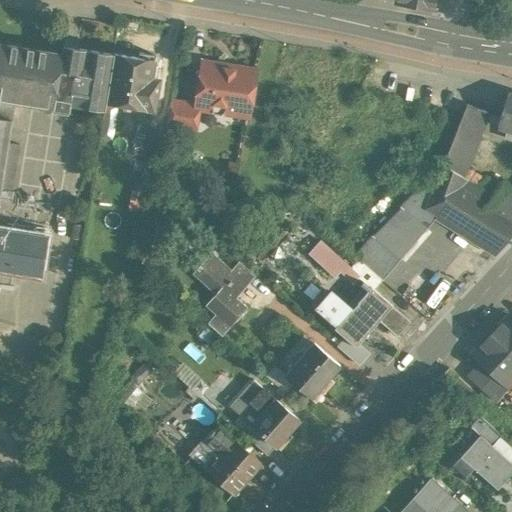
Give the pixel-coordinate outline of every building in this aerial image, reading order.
[(397,0),(398,2),(434,9),(435,0),(397,0)] [(22,48),(4,45),(4,46),(0,45),(0,190),(0,189),(12,191),(19,146),(7,144),(13,102),(51,108),(51,110),(68,112),(69,106),(103,111),(105,103),(112,55),(61,47),(60,55),(22,49),(22,48)] [(137,59),(112,55),(105,103),(152,112),(157,81),(150,80),(154,56),(138,54),(137,59)] [(255,73),(202,64),(199,81),(196,84),(195,90),(197,93),(195,107),(194,109),(197,109),(210,111),(210,112),(213,116),(220,117),(223,114),(224,113),(246,117),(249,100),(251,100),(255,73)] [(511,95),(508,94),(500,118),(500,119),(501,120),(498,127),(511,131),(511,95)] [(195,107),(170,103),(163,129),(193,134),(197,109),(194,109),(195,107)] [(500,118),(466,105),(442,166),(462,179),(483,122),(498,127),(501,120),(500,119),(500,118)] [(164,132),(141,126),(134,154),(157,160),(164,132)] [(462,179),(442,166),(435,185),(425,210),(437,217),(496,255),(511,235),(511,210),(466,181),(462,179)] [(503,186),(474,168),(466,181),(511,210),(511,196),(501,190),(503,186)] [(428,181),(373,238),(355,258),(361,264),(382,282),(437,217),(425,210),(435,185),(428,181)] [(0,271),(11,273),(40,278),(46,238),(0,230),(0,271)] [(231,272),(210,254),(191,276),(214,296),(204,307),(214,316),(229,329),(247,309),(237,300),(248,286),(231,272)] [(255,277),(239,263),(231,272),(248,286),(255,277)] [(382,282),(361,264),(351,274),(360,282),(365,286),(366,285),(374,292),(382,282)] [(11,273),(0,271),(0,286),(11,289),(11,288),(9,287),(11,273)] [(347,307),(331,294),(316,310),(333,325),(330,328),(356,350),(379,323),(396,338),(409,323),(374,292),(366,285),(365,286),(360,282),(359,283),(364,288),(347,307)] [(229,329),(214,316),(206,325),(222,338),(229,329)] [(511,319),(508,316),(490,336),(511,356),(511,319)] [(511,383),(511,356),(490,336),(472,356),(481,364),(507,389),(511,383)] [(314,345),(285,378),(315,404),(333,383),(329,380),(340,367),(314,345)] [(507,389),(481,364),(467,379),(493,403),(507,389)] [(449,370),(439,380),(448,388),(457,378),(449,370)] [(253,381),(229,408),(240,418),(247,424),(252,427),(260,418),(248,407),(263,390),(253,381)] [(299,422),(263,390),(248,407),(260,418),(252,427),(275,448),(276,448),(277,447),(280,451),(292,438),(288,434),(299,422)] [(240,418),(232,427),(239,432),(247,424),(240,418)] [(479,436),(494,450),(501,442),(475,419),(465,431),(475,439),(479,436)] [(252,427),(247,424),(239,432),(267,457),(272,451),(275,448),(252,427)] [(234,441),(218,427),(205,443),(220,457),(206,472),(234,496),(261,464),(235,441),(234,441)] [(511,465),(494,450),(479,436),(475,439),(460,457),(496,489),(511,471),(511,465)] [(466,511),(430,479),(401,511),(466,511)]
